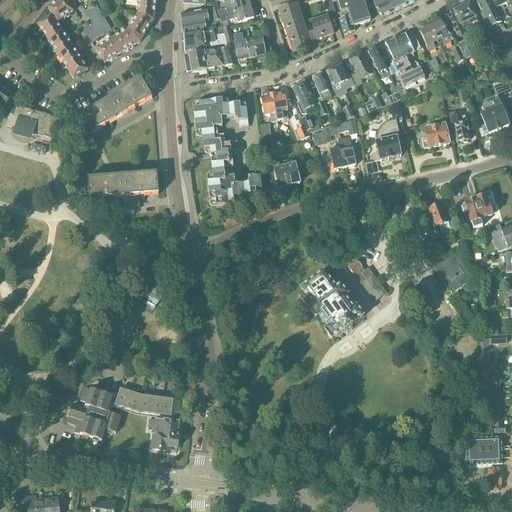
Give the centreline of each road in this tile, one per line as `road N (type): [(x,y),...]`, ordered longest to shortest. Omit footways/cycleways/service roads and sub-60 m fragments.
road 1 (residential): [(192,256),(282,213),(511,161)]
road 2 (secondary): [(197,482),(210,371),(192,256)]
road 3 (secondary): [(407,511),(197,482)]
road 4 (residential): [(0,53),(59,100),(132,61),(166,59)]
road 5 (residential): [(446,0),(285,73)]
road 6 (secondary): [(197,482),(30,461)]
road 7 (secondary): [(192,256),(173,171),(168,92)]
road 8 (track): [(447,325),(410,221),(371,233)]
